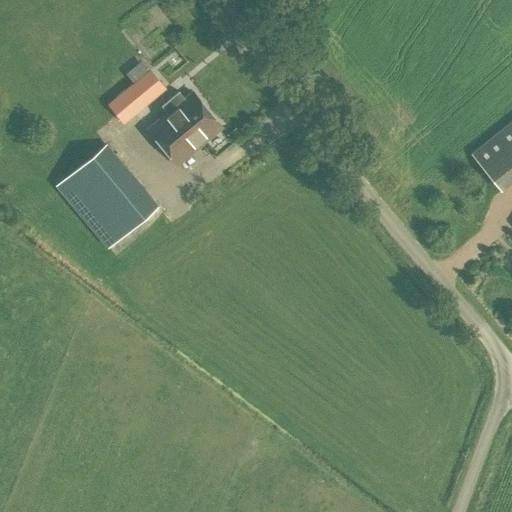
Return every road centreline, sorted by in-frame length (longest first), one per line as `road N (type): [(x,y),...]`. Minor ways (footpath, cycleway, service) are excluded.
road 1 (unclassified): [(511,378),(201,0)]
road 2 (unclassified): [(462,511),(511,378)]
